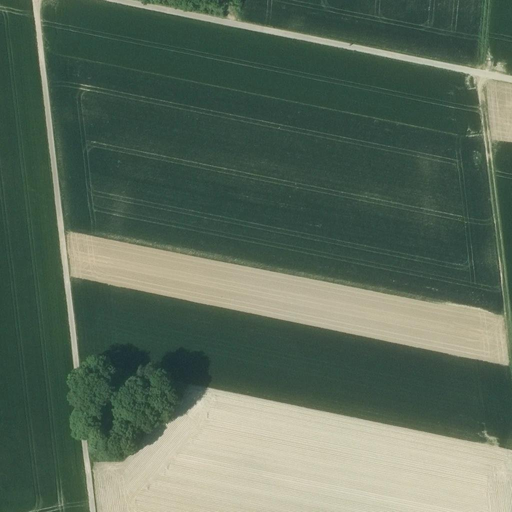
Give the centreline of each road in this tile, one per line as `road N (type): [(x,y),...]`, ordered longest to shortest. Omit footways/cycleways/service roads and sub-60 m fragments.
road 1 (track): [(94,511),(40,0)]
road 2 (track): [(511,393),(475,73)]
